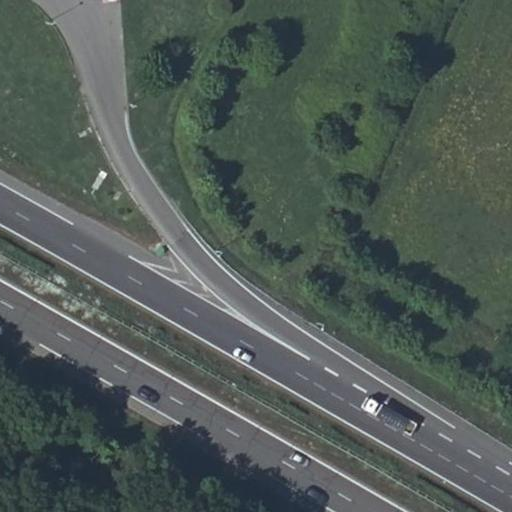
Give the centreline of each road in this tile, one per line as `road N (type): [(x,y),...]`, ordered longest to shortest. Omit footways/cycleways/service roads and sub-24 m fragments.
road 1 (trunk): [(511,498),(0,204)]
road 2 (trunk): [(0,300),(369,511)]
